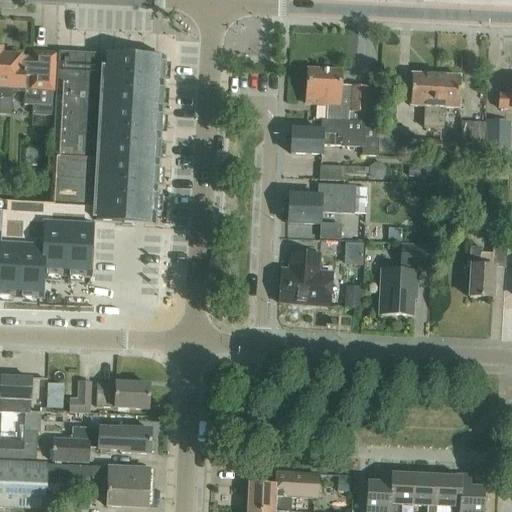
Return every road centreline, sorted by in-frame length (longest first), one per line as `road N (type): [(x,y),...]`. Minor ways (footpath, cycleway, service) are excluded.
road 1 (residential): [(261,344),(269,105),(205,102)]
road 2 (tertiary): [(511,18),(210,1)]
road 3 (residential): [(261,344),(511,359)]
road 4 (tertiary): [(193,342),(205,102)]
road 5 (residential): [(0,336),(193,342)]
road 6 (tertiary): [(184,511),(193,342)]
